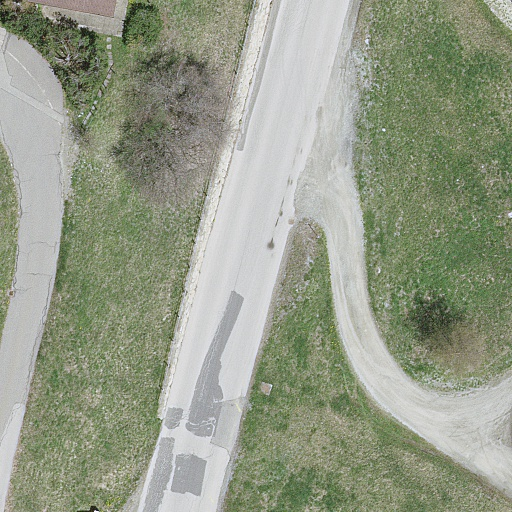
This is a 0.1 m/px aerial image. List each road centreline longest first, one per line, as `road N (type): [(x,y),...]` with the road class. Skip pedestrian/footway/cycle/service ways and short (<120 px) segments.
road 1 (residential): [(277,129),(309,145),(330,171),(366,375),(511,493)]
road 2 (unclassified): [(180,511),(277,129)]
road 3 (residential): [(0,403),(26,280),(32,165),(0,102)]
road 4 (unclassified): [(277,129),(314,0)]
